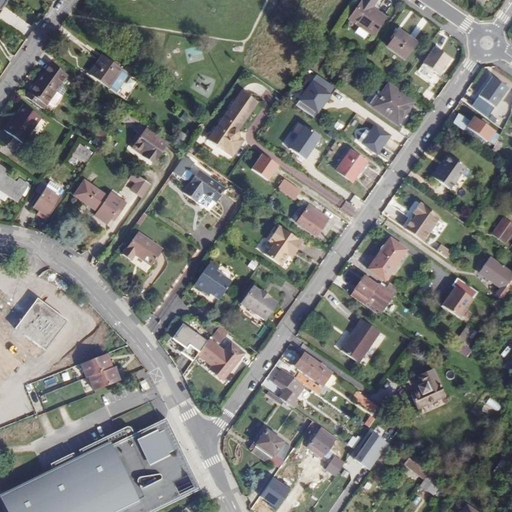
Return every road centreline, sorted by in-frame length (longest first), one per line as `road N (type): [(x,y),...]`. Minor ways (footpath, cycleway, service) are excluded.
road 1 (residential): [(487,42),(202,442)]
road 2 (residential): [(202,442),(161,363),(71,265),(0,237)]
road 3 (unknown): [(286,328),(391,400)]
